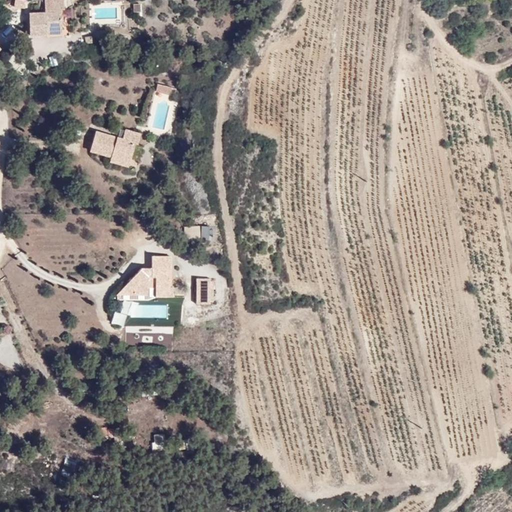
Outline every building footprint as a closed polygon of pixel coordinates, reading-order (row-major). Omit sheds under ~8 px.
[(71,37),(67,0),(50,0),(51,11),(34,12),(37,39),(71,37)] [(141,12),(141,4),(132,4),(132,12),(141,12)] [(170,94),(171,86),(156,85),(155,92),(170,94)] [(135,169),(146,133),(103,128),(91,152),(135,169)] [(200,238),(198,225),(182,227),(184,241),(200,238)] [(175,307),(173,257),(153,258),(145,269),(116,296),(128,307),(175,307)] [(194,278),(195,303),(211,302),(211,278),(194,278)] [(97,429),(98,438),(113,437),(112,428),(97,429)] [(151,450),(163,450),(163,435),(151,435),(151,450)] [(70,474),(73,459),(64,458),(61,473),(70,474)]
